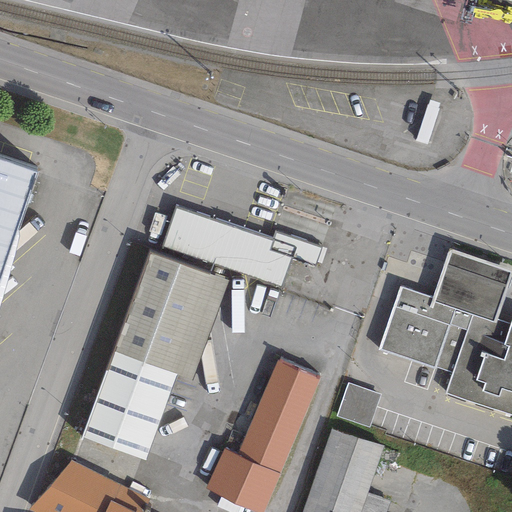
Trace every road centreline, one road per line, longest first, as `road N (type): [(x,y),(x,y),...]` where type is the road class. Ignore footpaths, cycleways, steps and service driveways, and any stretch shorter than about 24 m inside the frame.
road 1 (residential): [(13,511),(156,113)]
road 2 (secondary): [(156,113),(511,234)]
road 3 (secondary): [(0,60),(156,113)]
